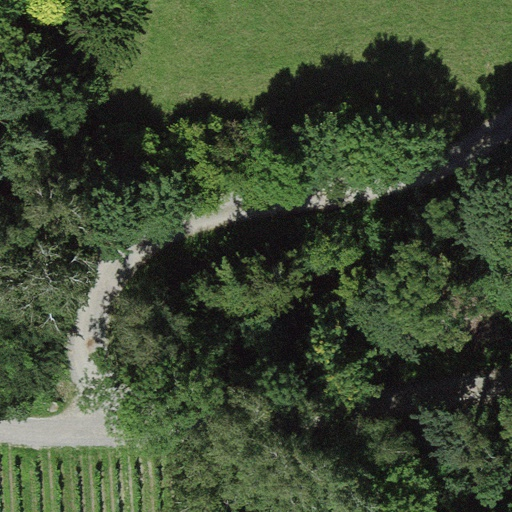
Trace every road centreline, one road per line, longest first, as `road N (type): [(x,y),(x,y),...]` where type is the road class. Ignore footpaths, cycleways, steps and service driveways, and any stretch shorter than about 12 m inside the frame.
road 1 (track): [(511,119),(485,148),(397,178),(180,221),(134,245),(98,296),(90,365),(116,432)]
road 2 (track): [(511,387),(473,398),(116,432),(0,423)]
